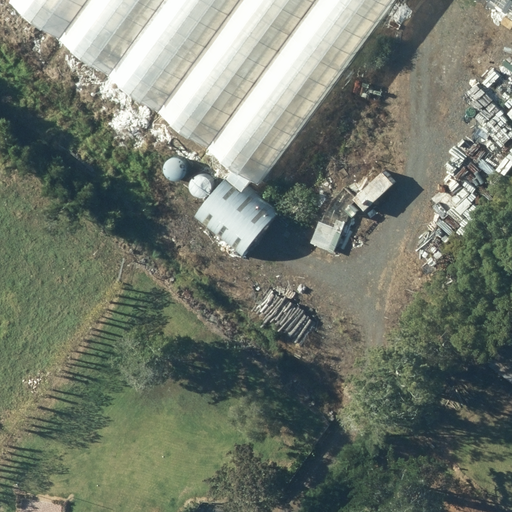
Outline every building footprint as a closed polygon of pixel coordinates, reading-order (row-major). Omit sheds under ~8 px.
[(25,0),(264,175),(392,0),(25,0)] [(175,142),(159,164),(184,182),(199,160),(175,142)] [(401,173),(389,160),(357,191),(368,203),(401,173)] [(230,163),(208,189),(263,234),(284,208),(230,163)] [(347,209),(328,202),(314,242),(333,248),(347,209)] [(511,375),(511,302),(478,352),(511,375)]
